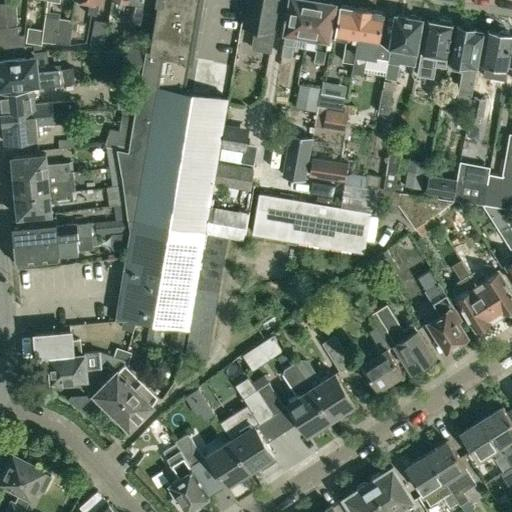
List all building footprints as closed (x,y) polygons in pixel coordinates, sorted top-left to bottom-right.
[(89,0),(87,14),(97,15),(99,2),(99,0),(89,0)] [(228,97),(184,89),(199,0),(158,0),(150,50),(146,50),(130,150),(119,148),(129,216),(205,229),(241,236),(246,212),(209,206),(228,97)] [(134,0),(136,0),(132,22),(148,25),(152,0),(134,0)] [(273,23),(277,0),(248,0),(245,24),(256,26),(252,48),(271,51),(275,23),(273,23)] [(307,47),(314,0),(291,0),(282,54),(291,56),(293,44),(307,47)] [(324,61),(334,3),(325,1),(324,0),(314,0),(307,47),(317,48),(315,60),(324,61)] [(0,2),(0,23),(18,21),(16,1),(0,2)] [(354,62),(363,7),(354,6),(353,6),(341,4),(335,35),(347,37),(343,60),(354,62)] [(377,56),(384,12),(385,12),(385,11),(372,9),(363,7),(354,62),(352,72),(365,74),(368,55),(377,56)] [(414,64),(416,49),(421,18),(396,14),(390,52),(386,76),(396,78),(399,62),(414,64)] [(56,41),(60,17),(46,15),(44,27),(42,39),(56,41)] [(60,17),(56,41),(69,43),(73,19),(60,17)] [(89,49),(102,48),(107,22),(95,19),(89,49)] [(447,65),(454,24),(450,23),(451,20),(440,19),(440,21),(427,19),(418,75),(433,77),(436,63),(447,65)] [(472,92),(483,30),(475,29),(475,27),(472,27),(470,23),(464,22),(461,25),(458,24),(452,61),(453,61),(452,68),(462,70),(457,102),(471,104),(472,94),(473,92),(472,92)] [(41,43),(42,39),(44,27),(26,24),(25,40),(41,43)] [(23,34),(15,35),(14,26),(0,26),(0,47),(24,45),(23,34)] [(145,31),(123,27),(120,43),(142,47),(145,31)] [(505,79),(511,41),(511,34),(508,31),(502,29),(498,32),(488,30),(482,62),(486,63),(484,75),(505,79)] [(123,62),(123,77),(141,75),(146,47),(124,47),(123,62)] [(0,59),(0,86),(37,82),(37,84),(60,82),(59,69),(36,71),(35,56),(0,59)] [(60,68),(61,82),(79,81),(78,67),(60,68)] [(317,89),(300,86),(297,106),(314,109),(317,89)] [(3,116),(67,111),(76,110),(75,99),(35,103),(34,89),(0,92),(3,116)] [(394,91),(384,89),(380,110),(391,112),(394,91)] [(138,92),(117,94),(118,106),(136,105),(138,92)] [(321,93),(319,105),(345,109),(347,97),(321,93)] [(472,94),(471,104),(469,113),(483,116),(486,97),(472,94)] [(134,116),(136,105),(118,106),(119,107),(120,107),(122,108),(122,113),(122,114),(121,122),(120,130),(110,128),(110,130),(106,142),(116,141),(117,147),(129,149),(134,116)] [(328,106),(319,105),(315,125),(324,127),(343,131),(347,114),(327,110),(328,106)] [(3,116),(5,141),(39,138),(37,124),(77,120),(76,110),(67,111),(3,116)] [(241,163),(253,165),(256,143),(245,141),(248,125),(224,121),(220,144),(244,148),(241,163)] [(383,188),(395,190),(401,151),(394,133),(384,148),(388,157),(383,188)] [(281,183),(302,187),(310,138),(289,134),(281,183)] [(511,135),(510,135),(503,176),(489,174),(487,183),(483,203),(511,207),(511,135)] [(109,166),(120,164),(117,147),(116,141),(106,142),(105,142),(109,166)] [(14,175),(71,170),(70,162),(47,164),(46,153),(13,156),(14,175)] [(309,176),(344,182),(348,160),(312,155),(309,176)] [(253,165),(241,163),(218,159),(214,179),(255,186),(259,166),(253,165)] [(109,166),(112,185),(124,184),(120,164),(109,166)] [(404,185),(421,188),(424,172),(407,169),(404,185)] [(73,190),(72,181),(71,170),(14,175),(16,196),(73,190)] [(366,185),(379,187),(381,174),(368,172),(366,185)] [(454,197),(457,180),(429,176),(426,193),(454,197)] [(483,203),(487,183),(457,179),(457,180),(454,197),(454,199),(483,203)] [(379,187),(366,185),(346,182),(342,198),(341,207),(259,193),(253,232),(363,251),(366,237),(374,238),(378,217),(370,216),(370,212),(379,203),(395,205),(399,203),(401,191),(395,190),(383,188),(379,187)] [(124,184),(112,185),(105,186),(108,204),(126,201),(124,184)] [(16,196),(18,216),(53,213),(52,202),(74,200),(73,190),(16,196)] [(401,191),(399,203),(416,227),(453,200),(454,199),(401,191)] [(118,302),(115,319),(138,317),(189,326),(205,229),(129,216),(130,226),(119,294),(117,293),(116,301),(118,302)] [(91,222),(77,224),(56,225),(55,217),(13,221),(15,242),(81,234),(81,237),(92,235),(91,222)] [(511,227),(508,221),(498,227),(509,245),(510,244),(511,246),(511,261),(507,265),(511,272),(511,227)] [(206,229),(204,241),(226,245),(228,234),(206,229)] [(93,248),(92,235),(81,237),(81,234),(15,242),(17,264),(60,259),(59,251),(93,248)] [(204,241),(202,252),(224,256),(226,245),(204,241)] [(511,291),(498,270),(486,278),(479,267),(477,268),(471,259),(473,257),(462,241),(453,247),(461,260),(498,316),(507,310),(511,313),(511,312),(511,291)] [(390,277),(399,271),(385,249),(377,255),(390,277)] [(202,252),(200,264),(222,268),(224,256),(202,252)] [(489,322),(498,316),(461,260),(453,265),(462,279),(459,281),(458,281),(456,282),(455,284),(454,286),(454,287),(454,288),(454,289),(454,291),(454,292),(455,293),(457,296),(455,297),(476,330),(480,327),(484,330),(490,327),(489,322)] [(200,264),(198,275),(220,279),(222,268),(200,264)] [(198,275),(196,286),(218,290),(220,279),(198,275)] [(461,317),(439,282),(434,275),(422,283),(427,290),(442,313),(428,322),(446,349),(448,348),(450,350),(460,344),(458,341),(467,335),(457,319),(461,317)] [(196,286),(194,297),(216,301),(218,290),(196,286)] [(194,297),(192,309),(214,312),(216,301),(194,297)] [(435,356),(418,329),(413,322),(402,330),(385,305),(372,313),(379,324),(383,332),(392,345),(396,343),(413,370),(435,356)] [(192,309),(190,320),(212,324),(214,312),(192,309)] [(137,317),(123,318),(120,327),(133,331),(137,317)] [(190,320),(188,331),(211,335),(212,324),(190,320)] [(162,326),(150,324),(146,343),(159,345),(162,326)] [(392,345),(383,332),(379,324),(370,330),(375,337),(378,342),(373,345),(371,351),(361,358),(364,363),(363,363),(378,388),(403,371),(388,348),(392,345)] [(186,331),(172,329),(169,348),(183,350),(186,331)] [(74,353),(81,352),(80,338),(72,339),(71,330),(36,333),(38,358),(45,357),(74,354),(74,353)] [(188,331),(187,342),(209,346),(211,335),(188,331)] [(339,371),(354,361),(334,332),(320,341),(339,371)] [(251,368),(282,349),(271,333),(241,352),(251,368)] [(187,342),(185,353),(207,357),(209,346),(187,342)] [(128,359),(131,350),(117,346),(115,355),(127,358),(128,359)] [(127,358),(115,355),(98,350),(99,356),(116,372),(125,362),(127,358)] [(51,371),(52,379),(87,376),(86,368),(95,367),(94,352),(85,353),(85,352),(81,352),(74,353),(74,354),(45,357),(46,371),(51,371)] [(332,417),(355,403),(335,372),(321,381),(308,361),(299,359),(296,361),(312,387),(332,417)] [(332,417),(312,387),(296,361),(286,367),(284,373),(299,396),(288,402),(307,433),(332,417)] [(116,372),(95,393),(102,400),(100,402),(110,412),(142,380),(143,379),(125,362),(116,372)] [(142,380),(110,412),(120,422),(122,420),(130,427),(143,413),(153,404),(159,395),(143,379),(142,380)] [(284,404),(268,379),(242,396),(258,421),(284,404)] [(511,485),(511,446),(507,439),(511,435),(511,409),(507,412),(503,405),(482,419),(499,444),(506,456),(511,464),(511,466),(503,473),(500,474),(509,488),(511,485)] [(499,444),(482,419),(461,433),(477,458),(499,444)] [(271,456),(274,454),(255,424),(232,439),(251,468),(259,463),(262,467),(273,460),(271,456)] [(175,438),(181,448),(191,465),(204,456),(188,430),(175,438)] [(227,484),(251,468),(232,439),(208,454),(227,484)] [(469,496),(454,473),(466,466),(449,440),(428,453),(451,489),(460,502),(469,496)] [(198,477),(191,465),(181,448),(167,457),(180,476),(169,482),(169,488),(175,497),(177,495),(187,510),(189,508),(193,511),(200,506),(200,501),(209,496),(197,477),(198,477)] [(451,508),(460,502),(451,489),(428,453),(407,467),(423,493),(431,505),(444,496),(451,508)] [(4,511),(27,511),(30,508),(26,506),(30,497),(31,497),(44,471),(24,460),(23,459),(17,456),(12,457),(8,464),(9,466),(1,482),(19,491),(15,500),(11,499),(4,511)] [(511,466),(511,464),(506,456),(497,463),(503,473),(511,466)] [(370,481),(389,511),(391,511),(403,505),(408,511),(421,511),(393,466),(382,473),(378,472),(371,476),(370,480),(370,481)] [(389,511),(370,481),(368,482),(364,481),(357,485),(356,489),(345,496),(355,511),(389,511)] [(118,511),(98,489),(80,505),(86,511),(118,511)]
